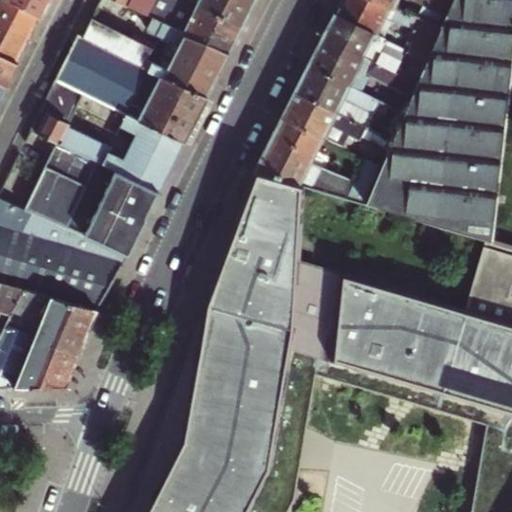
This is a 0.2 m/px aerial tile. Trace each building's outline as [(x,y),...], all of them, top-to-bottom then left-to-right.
[(0,0),(0,21),(30,37),(37,25),(41,16),(10,0),(0,0)] [(10,0),(41,16),(49,0),(10,0)] [(99,0),(99,2),(119,12),(124,1),(121,0),(99,0)] [(121,0),(124,1),(145,12),(149,5),(151,0),(121,0)] [(198,4),(189,0),(151,0),(149,5),(145,12),(154,16),(229,53),(236,39),(242,26),(198,4)] [(189,0),(198,4),(242,26),(252,8),(255,0),(189,0)] [(406,47),(400,44),(399,48),(409,53),(424,61),(437,31),(374,0),(341,0),(337,9),(334,14),(382,39),(391,22),(411,33),(406,47)] [(488,240),(511,41),(511,0),(449,0),(437,31),(424,61),(415,82),(403,111),(390,140),(386,150),(379,166),(364,203),(486,239),(488,240)] [(449,0),(374,0),(437,31),(449,0)] [(99,2),(93,16),(113,25),(119,12),(99,2)] [(328,25),(323,35),(399,73),(409,53),(399,48),(382,39),(334,14),(328,25)] [(160,33),(170,38),(159,61),(149,56),(154,45),(113,25),(93,16),(83,36),(206,97),(216,77),(229,53),(154,16),(148,27),(160,33)] [(30,37),(0,21),(0,54),(17,62),(23,50),(30,37)] [(160,33),(154,45),(149,56),(159,61),(170,38),(160,33)] [(85,93),(116,108),(184,141),(196,117),(206,97),(83,36),(78,34),(66,58),(56,79),(85,93)] [(415,82),(399,73),(323,35),(316,49),(308,64),(378,99),(403,111),(415,82)] [(0,95),(10,77),(17,62),(0,54),(0,95)] [(301,79),(295,91),(365,127),(378,99),(308,64),(301,79)] [(118,134),(133,141),(125,159),(110,152),(112,146),(69,125),(75,113),(85,93),(56,79),(31,130),(36,133),(53,141),(159,190),(173,163),(184,141),(116,108),(111,119),(121,124),(117,133),(118,134)] [(390,140),(365,127),(295,91),(287,107),(282,117),(323,137),(327,139),(334,125),(386,150),(390,140)] [(75,113),(117,133),(121,124),(111,119),(116,108),(85,93),(75,113)] [(255,169),(261,172),(305,185),(364,203),(379,166),(375,164),(363,187),(311,162),(315,154),(323,137),(282,117),(269,142),(255,169)] [(118,134),(112,146),(110,152),(125,159),(133,141),(118,134)] [(40,168),(28,193),(22,206),(127,256),(136,238),(151,205),(159,190),(53,141),(49,149),(40,168)] [(359,175),(315,154),(311,162),(363,187),(375,164),(367,160),(359,175)] [(230,242),(261,172),(255,169),(227,225),(139,463),(120,511),(141,511),(159,473),(203,337),(230,242)] [(305,185),(261,172),(230,242),(203,337),(159,473),(141,511),(257,511),(260,490),(296,341),(360,366),(446,382),(506,426),(511,417),(511,247),(488,240),(486,239),(465,310),(302,263),(283,257),(294,218),(305,185)] [(108,289),(127,256),(22,206),(4,198),(0,196),(0,282),(24,289),(97,308),(108,289)] [(304,221),(294,218),(283,257),(302,263),(304,221)] [(0,341),(24,289),(0,282),(0,341)] [(82,345),(97,308),(24,289),(0,341),(0,386),(10,387),(66,387),(82,345)] [(497,511),(506,426),(446,382),(360,366),(296,341),(260,490),(257,511),(280,511),(290,492),(308,417),(325,372),(486,435),(478,511),(497,511)] [(511,511),(511,417),(506,426),(497,511),(511,511)] [(0,461),(0,487),(1,487),(5,486),(7,483),(9,482),(10,479),(11,477),(11,473),(11,470),(9,467),(7,464),(4,462),(0,461)] [(396,511),(396,499),(387,500),(367,490),(375,490),(374,473),(355,474),(348,471),(334,471),(327,488),(327,511),(396,511)]
